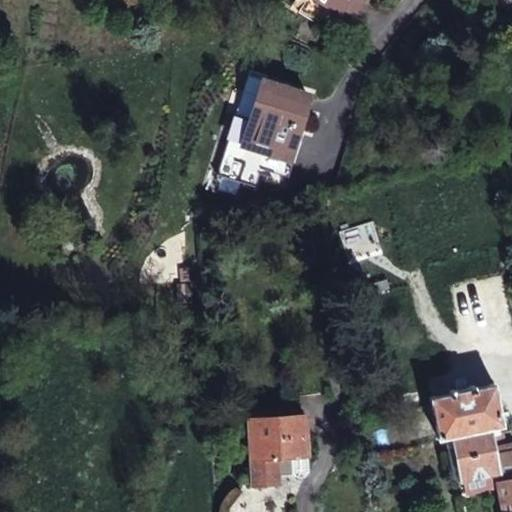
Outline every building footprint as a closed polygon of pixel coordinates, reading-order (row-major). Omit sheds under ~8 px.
[(319,0),(351,19),(361,0),(319,0)] [(310,93),(262,77),(249,118),(241,144),(260,151),(289,161),(310,93)] [(241,144),(249,118),(226,110),(213,155),(253,169),(260,151),(241,144)] [(493,472),(495,480),(511,476),(511,442),(510,443),(502,444),(500,431),(492,432),(491,427),(502,425),(494,383),(474,387),(473,384),(449,390),(449,392),(430,397),(438,438),(451,435),(459,481),(493,472)] [(255,485),(278,483),(278,475),(290,474),(289,457),(308,455),(305,410),(249,415),(255,485)] [(491,427),(492,432),(500,431),(507,430),(506,424),(502,425),(491,427)] [(500,431),(502,444),(510,443),(507,430),(500,431)] [(459,481),(462,492),(496,484),(495,480),(493,472),(459,481)] [(511,511),(511,476),(495,480),(496,484),(501,511),(511,511)]
